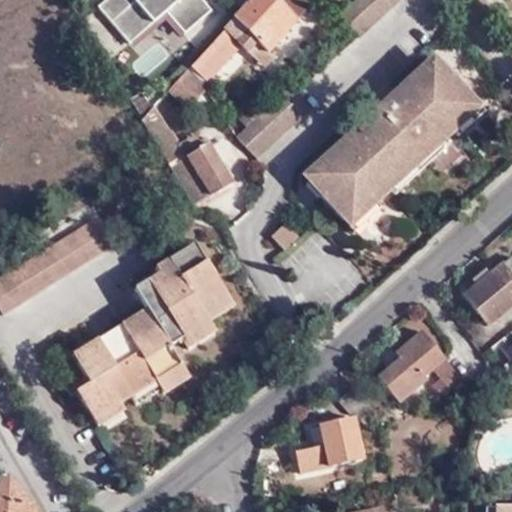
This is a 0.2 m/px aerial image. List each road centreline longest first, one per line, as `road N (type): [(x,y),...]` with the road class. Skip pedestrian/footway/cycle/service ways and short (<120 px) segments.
road 1 (unknown): [(311,371),(258,265),(258,224),(278,184),(412,0)]
road 2 (residential): [(226,445),(511,196)]
road 3 (unknown): [(126,511),(20,341),(37,310),(116,269)]
